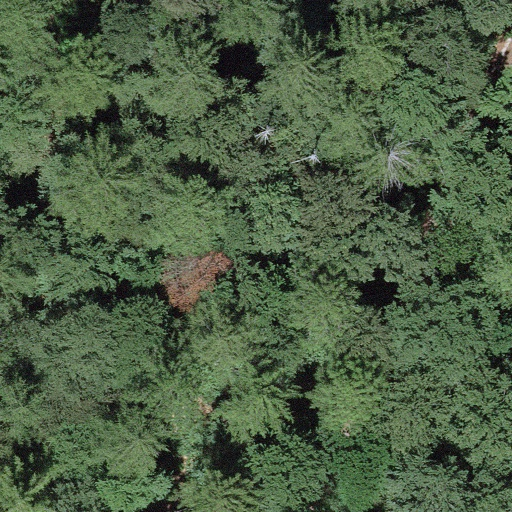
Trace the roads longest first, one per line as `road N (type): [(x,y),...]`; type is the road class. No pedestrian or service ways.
road 1 (track): [(21,0),(69,371),(62,463),(86,511)]
road 2 (track): [(316,511),(372,423),(511,58)]
